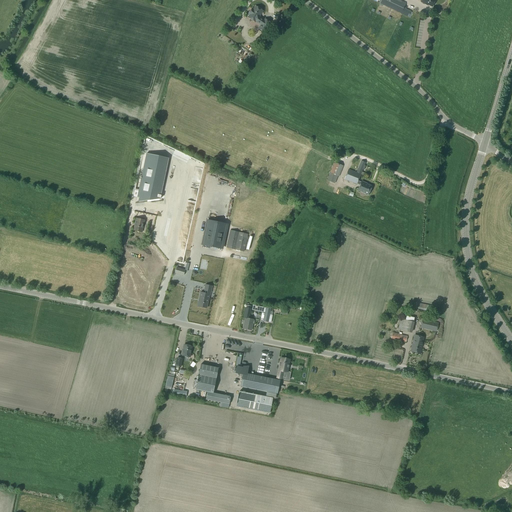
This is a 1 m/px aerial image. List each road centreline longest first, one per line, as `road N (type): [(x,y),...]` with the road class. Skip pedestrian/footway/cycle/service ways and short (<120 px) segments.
road 1 (tertiary): [(511,392),(0,286)]
road 2 (unclassified): [(484,143),(304,0)]
road 3 (tertiary): [(511,340),(467,255),(469,190),(484,143)]
